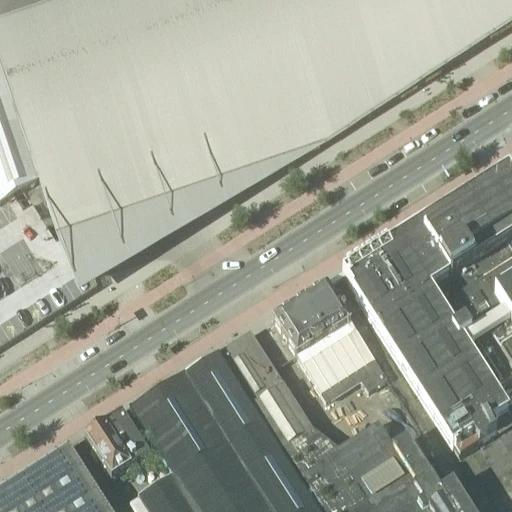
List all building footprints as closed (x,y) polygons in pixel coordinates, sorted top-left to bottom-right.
[(322,149),(511,29),(511,0),(0,0),(0,352),(95,293),(87,271),(75,233),(322,149)] [(117,280),(322,149),(75,233),(87,271),(95,293),(117,280)] [(355,270),(340,280),(451,453),(471,440),(477,448),(494,437),(488,429),(505,418),(492,397),(511,384),(511,258),(505,248),(511,243),(511,183),(506,175),(494,183),(487,187),(454,208),(446,213),(413,234),(405,239),(364,265),(355,270)] [(349,328),(325,290),(270,324),(295,362),(349,328)] [(217,359),(313,511),(465,511),(451,489),(439,496),(405,444),(391,452),(377,429),(336,455),(311,435),(249,338),(217,359)] [(313,511),(216,359),(127,415),(168,479),(134,501),(140,511),(313,511)] [(147,462),(121,419),(83,443),(91,456),(90,460),(93,465),(97,465),(110,485),(147,462)] [(0,495),(0,511),(104,511),(67,453),(65,454),(0,495)]
